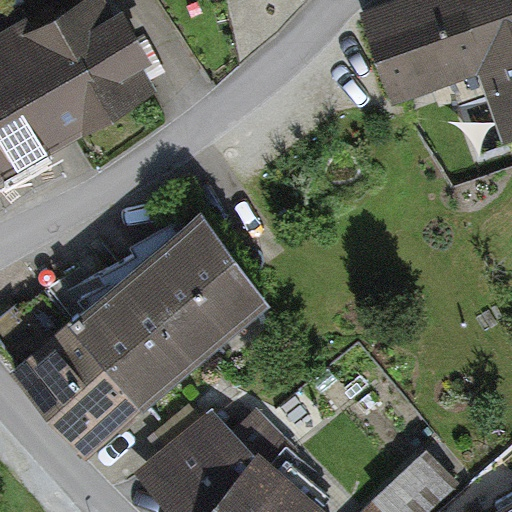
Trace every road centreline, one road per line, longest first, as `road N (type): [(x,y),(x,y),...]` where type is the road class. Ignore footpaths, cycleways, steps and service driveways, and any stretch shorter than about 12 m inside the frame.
road 1 (residential): [(342,0),(244,96),(159,160),(0,247)]
road 2 (residential): [(0,391),(114,511)]
